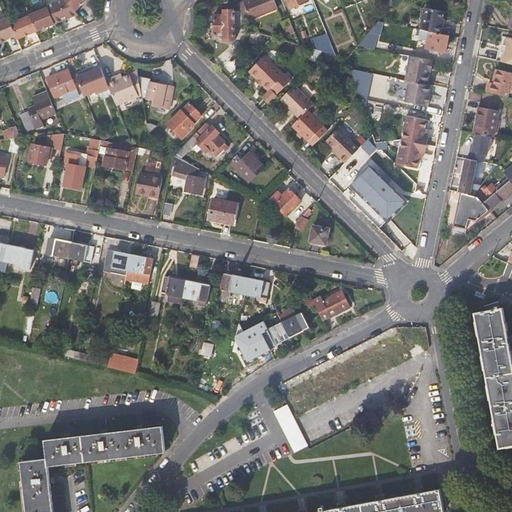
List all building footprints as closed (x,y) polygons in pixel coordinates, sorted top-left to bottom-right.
[(60,0),(47,5),(55,24),(78,14),(75,11),(65,0),(60,0)] [(65,0),(75,11),(88,0),(65,0)] [(274,0),(245,0),(237,3),(241,13),(245,22),(278,8),(274,0)] [(308,0),(286,0),(290,8),(309,0),(308,0)] [(40,10),(29,15),(36,32),(55,24),(47,5),(39,8),(40,10)] [(426,8),(421,30),(430,32),(442,34),(444,26),(441,26),(443,19),(444,12),(426,8)] [(235,27),(247,27),(245,22),(241,13),(235,12),(235,10),(223,9),(223,15),(214,15),(214,36),(224,36),(224,40),(235,40),(235,27)] [(17,36),(18,39),(36,32),(29,15),(28,13),(21,16),(22,19),(11,23),(17,36)] [(11,23),(9,17),(0,20),(0,42),(17,36),(11,23)] [(287,37),(296,33),(290,18),(281,22),(287,37)] [(446,53),(450,35),(442,34),(430,32),(426,49),(446,53)] [(504,53),(499,52),(497,60),(511,64),(511,38),(507,37),(505,46),(504,53)] [(322,52),(312,49),(310,55),(320,58),(322,52)] [(336,64),(338,57),(336,56),(326,53),(321,58),(336,64)] [(264,82),(263,83),(269,89),(271,87),(278,93),(291,78),(285,72),(284,73),(265,54),(249,70),(258,78),(259,78),(264,82)] [(429,71),(431,60),(409,56),(404,80),(409,81),(426,85),(429,71)] [(101,92),(109,88),(106,79),(101,67),(90,71),(89,69),(74,74),(83,96),(96,91),(101,92)] [(69,69),(48,78),(56,97),(77,89),(69,69)] [(490,83),(488,92),(507,97),(509,90),(511,90),(511,88),(511,73),(497,70),(494,84),(490,83)] [(117,74),(106,79),(109,88),(116,104),(137,95),(132,81),(129,74),(123,76),(119,79),(117,74)] [(351,80),(346,74),(336,84),(342,89),(351,80)] [(142,93),(140,78),(132,81),(137,95),(142,93)] [(428,94),(430,85),(426,85),(409,81),(404,102),(426,106),(428,94)] [(174,88),(150,83),(147,99),(154,101),(153,105),(170,109),(174,88)] [(280,99),(299,118),(309,108),(314,103),(295,84),(280,99)] [(376,91),(362,88),(361,97),(374,100),(376,91)] [(45,111),(54,108),(47,91),(32,97),(37,109),(21,114),(28,131),(35,128),(36,129),(44,126),(41,117),(44,116),(42,112),(45,111)] [(203,115),(190,102),(169,124),(183,138),(196,125),(195,123),(203,115)] [(479,106),(473,133),(476,133),(491,137),(494,137),(500,111),(479,106)] [(325,124),(309,108),(299,118),(293,125),(309,140),(313,144),(329,127),(325,124)] [(427,120),(407,116),(402,140),(397,164),(417,168),(419,159),(421,160),(422,153),(425,154),(427,145),(429,135),(426,135),(427,128),(425,128),(427,120)] [(153,122),(147,123),(149,135),(157,126),(153,122)] [(210,127),(206,122),(174,156),(181,159),(195,145),(200,150),(202,149),(207,153),(208,152),(212,156),(214,153),(221,146),(224,149),(226,151),(229,148),(225,143),(226,142),(219,135),(221,133),(212,125),(210,127)] [(335,152),(345,162),(359,148),(348,136),(350,134),(341,125),(327,140),(334,147),(337,149),(335,152)] [(4,132),(4,140),(13,139),(21,138),(17,127),(9,128),(4,132)] [(491,137),(476,133),(473,152),(471,151),(469,159),(478,161),(484,162),(485,155),(487,155),(491,137)] [(59,148),(61,135),(54,135),(51,146),(34,143),(30,161),(46,165),(48,158),(51,158),(53,147),(59,148)] [(368,153),(376,143),(373,136),(363,149),(368,153)] [(10,151),(18,153),(21,138),(13,139),(10,151)] [(105,165),(133,171),(135,162),(136,155),(138,148),(136,148),(115,144),(114,149),(113,154),(108,152),(105,165)] [(217,156),(224,149),(221,146),(214,153),(217,156)] [(150,153),(151,151),(138,148),(136,155),(142,156),(150,153)] [(65,184),(82,187),(86,165),(96,167),(99,151),(89,149),(88,156),(86,155),(82,158),(80,157),(80,155),(73,154),(72,159),(71,163),(69,162),(68,169),(64,169),(62,178),(66,179),(65,184)] [(265,166),(249,149),(233,165),(249,182),(265,166)] [(0,177),(4,178),(8,157),(0,155),(0,177)] [(192,176),(196,167),(181,159),(174,156),(173,161),(178,162),(172,175),(186,181),(184,191),(203,194),(206,179),(192,176)] [(472,186),(478,161),(469,159),(466,159),(459,192),(461,192),(477,196),(479,187),(472,186)] [(388,218),(406,200),(370,165),(353,183),(388,218)] [(164,178),(140,173),(135,194),(160,199),(164,178)] [(483,193),(478,197),(489,210),(491,212),(511,194),(511,182),(508,177),(496,187),(492,182),(487,187),(486,185),(480,190),(483,193)] [(388,218),(353,183),(351,185),(388,222),(408,202),(406,200),(388,218)] [(283,195),(275,203),(287,216),(303,200),(290,188),(283,195)] [(270,198),(275,203),(283,195),(278,190),(270,198)] [(476,220),(489,210),(478,197),(477,196),(461,192),(454,226),(466,228),(468,219),(476,220)] [(237,204),(214,199),(210,219),(233,223),(237,204)] [(312,210),(309,207),(296,221),(295,227),(303,231),(309,220),(306,218),(311,213),(309,212),(312,210)] [(330,227),(313,224),(310,242),(327,245),(330,227)] [(47,254),(68,258),(72,241),(51,236),(47,254)] [(95,245),(72,241),(68,258),(91,263),(95,245)] [(0,269),(6,271),(7,263),(11,245),(0,242),(0,269)] [(35,250),(11,245),(7,263),(23,266),(22,269),(30,271),(35,250)] [(103,272),(126,277),(131,254),(108,249),(103,272)] [(196,267),(199,254),(192,253),(189,266),(196,267)] [(153,258),(131,254),(126,277),(149,281),(153,258)] [(511,279),(511,264),(501,260),(496,273),(511,279)] [(231,291),(246,294),(249,278),(225,273),(219,301),(228,302),(231,291)] [(166,302),(181,305),(182,298),(186,280),(165,276),(162,293),(168,294),(166,302)] [(271,282),(249,278),(246,294),(258,296),(257,302),(267,304),(271,282)] [(211,285),(186,280),(182,298),(198,301),(197,306),(207,308),(211,285)] [(40,289),(33,288),(30,302),(38,304),(40,289)] [(320,297),(314,300),(323,320),(329,316),(330,318),(351,307),(342,290),(322,300),(320,297)] [(157,319),(160,304),(152,302),(149,318),(157,319)] [(511,355),(509,340),(503,308),(500,309),(499,306),(495,306),(496,309),(475,312),(499,448),(511,445),(511,355)] [(315,310),(307,313),(315,327),(322,324),(315,310)] [(303,312),(283,322),(291,337),(310,328),(303,312)] [(270,347),(291,337),(283,322),(268,329),(266,327),(264,328),(265,331),(263,332),(270,347)] [(250,361),(272,350),(270,347),(263,332),(265,331),(264,328),(266,327),(264,323),(243,333),(240,344),(250,361)] [(198,337),(196,346),(203,348),(206,335),(203,334),(202,338),(198,337)] [(398,335),(282,394),(290,410),(294,418),(410,359),(398,335)] [(205,338),(203,348),(213,351),(215,340),(205,338)] [(104,357),(58,347),(57,353),(103,364),(104,357)] [(134,357),(106,350),(103,364),(130,371),(132,366),(132,364),(134,358),(134,357)] [(142,361),(134,358),(132,364),(132,366),(141,368),(142,361)] [(45,440),(48,458),(49,466),(166,452),(164,426),(45,440)] [(22,461),(28,511),(54,511),(49,466),(48,458),(22,461)] [(443,511),(440,489),(419,492),(381,499),(342,507),(312,511),(443,511)]
